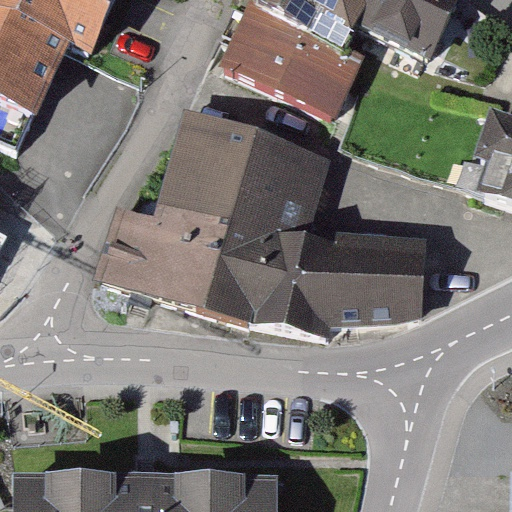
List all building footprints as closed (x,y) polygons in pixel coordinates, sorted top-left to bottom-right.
[(0,0),(0,119),(45,138),(73,71),(95,80),(128,0),(0,0)] [(355,43),(357,37),(375,0),(256,0),(249,14),(287,32),(309,43),(314,45),(347,60),(355,43)] [(375,0),(357,37),(431,72),(465,0),(375,0)] [(287,32),(249,14),(220,77),(335,132),(365,69),(347,60),(314,45),(309,43),(287,32)] [(329,170),(186,125),(155,233),(120,224),(96,297),(255,345),(332,350),(333,333),(425,330),(423,241),(313,241),(329,170)] [(478,175),(469,172),(457,206),(511,224),(511,135),(494,129),(478,175)] [(279,511),(279,481),(14,484),(14,511),(279,511)]
